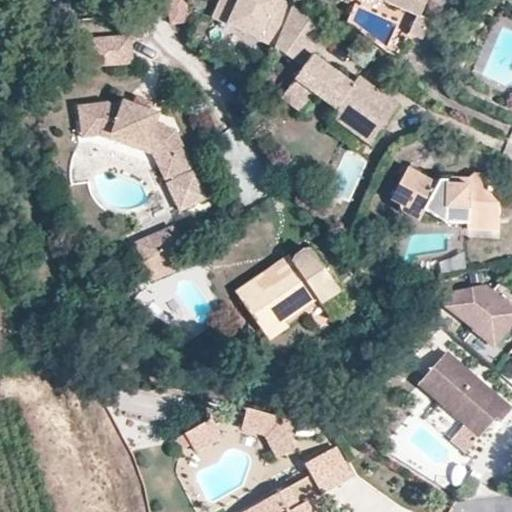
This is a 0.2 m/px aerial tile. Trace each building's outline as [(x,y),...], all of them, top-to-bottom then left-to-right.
[(167,0),(170,23),(188,21),(185,0),(167,0)] [(325,28),(292,4),(282,0),(217,0),(210,18),(273,46),(299,64),(277,94),(298,109),(311,91),(332,106),(327,112),(368,143),(395,104),(354,75),(349,82),(344,89),(331,80),(337,73),(308,52),(325,28)] [(381,0),(419,16),(425,0),(381,0)] [(428,19),(419,16),(410,35),(419,39),(428,19)] [(89,42),(90,53),(98,52),(100,67),(129,64),(127,39),(89,42)] [(98,52),(90,53),(91,67),(100,67),(98,52)] [(344,89),(349,82),(337,73),(331,80),(344,89)] [(133,98),(131,106),(147,111),(150,102),(133,98)] [(99,136),(110,140),(113,132),(155,148),(162,161),(156,164),(180,215),(206,203),(173,131),(154,123),(156,115),(147,111),(131,106),(122,103),(119,109),(104,103),(75,108),(78,122),(85,121),(88,138),(99,136)] [(85,121),(78,122),(81,139),(88,138),(85,121)] [(113,132),(110,140),(153,155),(156,164),(162,161),(155,148),(113,132)] [(410,162),(405,173),(416,179),(420,174),(421,168),(410,162)] [(434,182),(420,174),(416,179),(405,173),(390,201),(399,207),(400,214),(418,222),(423,213),(444,225),(469,225),(470,218),(498,218),(497,203),(492,194),(492,175),(474,174),(469,178),(454,177),(449,182),(434,182)] [(497,232),(498,218),(470,218),(469,225),(469,232),(497,232)] [(162,241),(174,236),(169,226),(132,242),(142,263),(151,259),(164,253),(160,246),(162,241)] [(328,232),(317,240),(331,261),(343,253),(328,232)] [(179,247),(174,236),(162,241),(160,246),(164,253),(175,248),(179,247)] [(184,269),(175,248),(164,253),(151,259),(158,279),(184,269)] [(241,298),(241,303),(267,339),(287,326),(283,321),(317,299),(319,301),(337,290),(312,254),(310,251),(307,250),(303,251),(300,252),(296,254),(294,257),(294,262),(293,267),(260,290),(256,288),(255,288),(252,287),(250,288),(247,289),(245,292),(242,294),(241,298)] [(286,254),(233,292),(241,303),(241,298),(242,294),(245,292),(247,289),(250,288),(252,287),(255,288),(256,288),(260,290),(293,267),(286,254)] [(441,261),(444,274),(468,271),(466,257),(441,261)] [(158,279),(151,259),(142,263),(150,283),(158,279)] [(456,290),(445,304),(475,327),(474,328),(495,345),(511,323),(511,318),(508,316),(511,310),(511,285),(496,273),(487,285),(456,290)] [(510,410),(441,357),(415,391),(450,418),(471,434),(479,440),(487,430),(494,420),(499,424),(510,410)] [(242,406),(237,426),(262,432),(274,455),(292,446),(276,415),(242,406)] [(216,434),(206,417),(179,433),(185,444),(189,450),(216,434)] [(499,424),(494,420),(487,430),(492,433),(499,424)] [(176,450),(185,444),(179,433),(170,438),(176,450)] [(349,477),(332,447),(302,464),(308,475),(261,500),(268,511),(305,505),(303,503),(349,477)] [(264,511),(268,511),(261,500),(239,511),(264,511)]
